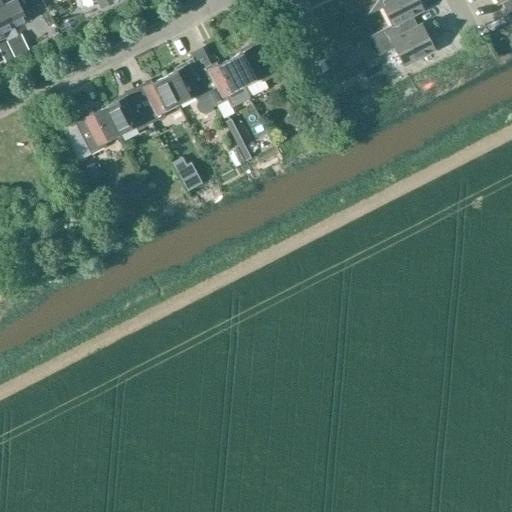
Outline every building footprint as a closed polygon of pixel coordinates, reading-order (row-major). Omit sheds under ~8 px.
[(0,42),(2,42),(5,41),(2,35),(26,23),(21,13),(43,2),(41,0),(13,0),(14,1),(0,8),(0,42)] [(0,0),(0,8),(14,1),(13,0),(0,0)] [(58,4),(55,0),(42,0),(47,10),(58,4)] [(94,0),(100,11),(107,7),(108,8),(123,0),(94,0)] [(350,13),(359,8),(355,0),(346,5),(350,13)] [(380,9),(389,26),(390,27),(411,16),(411,17),(423,11),(416,0),(357,0),(366,16),(380,9)] [(511,0),(493,0),(496,5),(500,3),(506,15),(511,11),(511,0)] [(470,17),(474,28),(495,20),(491,8),(470,17)] [(390,27),(389,26),(368,37),(378,57),(392,50),(402,68),(435,51),(421,25),(417,27),(411,17),(411,16),(390,27)] [(5,42),(13,56),(27,49),(20,34),(5,42)] [(366,40),(360,43),(366,54),(372,51),(366,40)] [(246,52),(229,61),(243,87),(248,97),(265,88),(262,83),(275,76),(257,41),(244,48),(246,52)] [(0,42),(0,53),(4,60),(5,62),(11,59),(10,57),(2,42),(0,42)] [(197,72),(198,71),(191,59),(179,65),(180,69),(163,77),(177,105),(194,96),(197,101),(195,106),(199,112),(205,114),(212,111),(213,107),(214,106),(215,107),(197,72)] [(197,72),(215,107),(228,100),(225,96),(243,87),(229,61),(212,70),(210,65),(198,71),(197,72)] [(132,89),(150,124),(161,118),(159,114),(177,105),(163,77),(145,87),(144,83),(132,89)] [(104,108),(118,135),(135,127),(137,131),(150,124),(132,89),(120,95),(121,99),(104,108)] [(118,135),(104,108),(87,117),(85,113),(72,119),(90,154),(102,148),(100,145),(118,135)] [(168,156),(179,150),(173,140),(163,145),(168,156)] [(182,157),(173,162),(188,190),(198,185),(187,165),(182,157)] [(96,175),(91,164),(80,170),(86,180),(96,175)]
